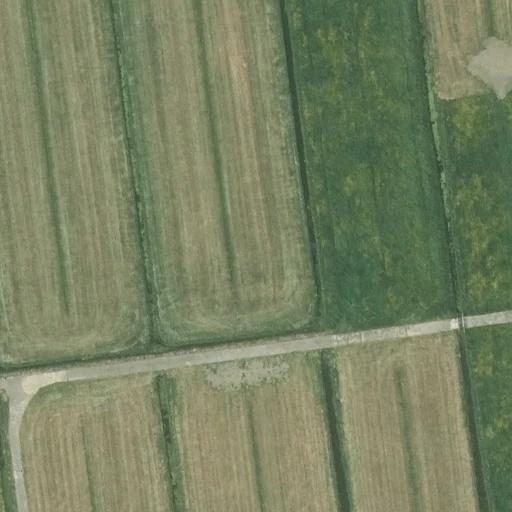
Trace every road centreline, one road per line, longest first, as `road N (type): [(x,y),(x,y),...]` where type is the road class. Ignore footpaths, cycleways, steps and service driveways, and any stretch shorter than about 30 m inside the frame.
road 1 (track): [(0,384),(511,314)]
road 2 (track): [(18,511),(3,383)]
